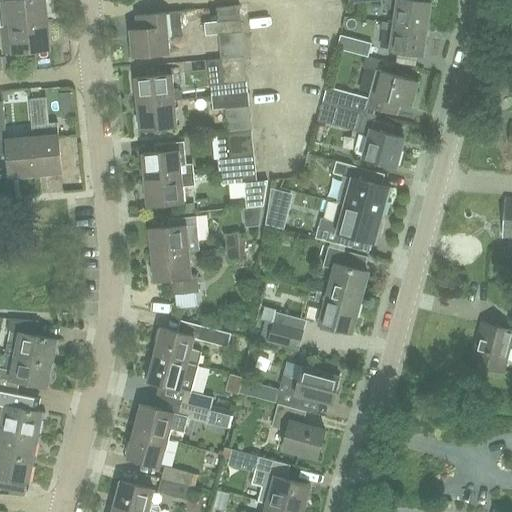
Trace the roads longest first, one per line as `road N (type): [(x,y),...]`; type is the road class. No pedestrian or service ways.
road 1 (residential): [(346,511),(485,0)]
road 2 (residential): [(65,511),(114,288),(84,0)]
